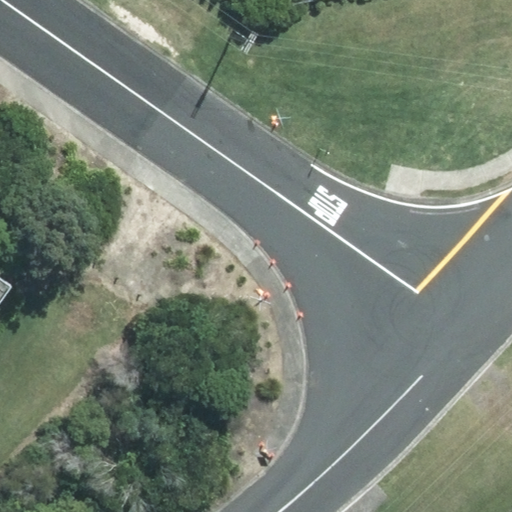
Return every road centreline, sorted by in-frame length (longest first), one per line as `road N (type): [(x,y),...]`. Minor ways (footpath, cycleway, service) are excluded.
road 1 (residential): [(466,328),(0,5)]
road 2 (tertiary): [(277,511),(466,328)]
